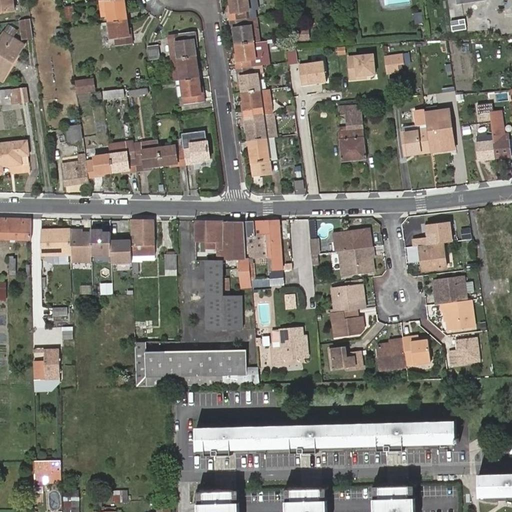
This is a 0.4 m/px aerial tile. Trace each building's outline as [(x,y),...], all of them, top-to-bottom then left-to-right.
[(0,0),(0,12),(13,11),(11,0),(0,0)] [(108,23),(125,20),(122,0),(112,0),(100,2),(102,18),(107,17),(108,23)] [(246,0),(228,0),(230,12),(228,13),(229,21),(245,19),(244,10),(248,10),(246,0)] [(252,0),(246,0),(248,10),(244,10),(245,19),(255,17),(252,0)] [(73,5),(63,6),(66,21),(75,20),(73,5)] [(255,17),(245,19),(246,27),(251,27),(253,43),(258,42),(255,18),(255,17)] [(22,39),(32,37),(29,19),(20,21),(22,39)] [(245,19),(229,21),(230,30),(233,29),(235,45),(253,43),(251,27),(246,27),(245,19)] [(467,29),(465,19),(451,21),(453,32),(467,29)] [(128,36),(125,20),(108,23),(110,38),(114,38),(115,46),(131,44),(130,36),(128,36)] [(310,29),(296,30),(296,40),(310,39),(310,29)] [(171,59),(195,55),(193,40),(196,39),(195,31),(179,33),(179,37),(168,39),(171,59)] [(0,42),(0,79),(12,61),(14,62),(23,48),(4,36),(0,42)] [(258,42),(253,43),(255,58),(251,59),(252,67),(261,65),(258,42)] [(253,43),(235,45),(238,60),(235,61),(236,68),(252,67),(251,59),(255,58),(253,43)] [(148,46),(150,62),(161,60),(158,45),(148,46)] [(295,50),(286,50),(288,62),(288,64),(297,63),(295,50)] [(176,80),(198,77),(195,55),(171,59),(174,80),(176,80)] [(358,75),(366,75),(375,74),(373,55),(348,57),(350,79),(358,79),(358,75)] [(403,55),(386,57),(388,73),(399,72),(399,65),(404,65),(403,55)] [(12,61),(0,79),(0,81),(2,82),(14,62),(12,61)] [(324,62),(299,65),(301,85),(326,82),(324,62)] [(261,65),(252,67),(253,75),(257,74),(263,74),(261,65)] [(252,67),(236,68),(238,77),(240,77),(242,92),(259,90),(257,74),(253,75),(252,67)] [(200,92),(198,77),(176,80),(178,97),(183,96),(183,103),(204,100),(203,92),(200,92)] [(92,79),(74,82),(76,94),(90,92),(94,91),(92,79)] [(124,96),(123,87),(102,90),(104,98),(124,96)] [(11,104),(28,103),(26,88),(10,90),(10,96),(11,104)] [(147,88),(125,91),(126,96),(148,93),(147,88)] [(259,90),(242,92),(244,108),(242,109),(243,116),(258,115),(270,113),(269,105),(267,89),(259,90)] [(100,90),(94,91),(90,92),(91,101),(102,99),(100,90)] [(347,131),(338,132),(341,162),(366,160),(362,120),(361,105),(339,107),(339,116),(345,115),(346,122),(347,127),(347,131)] [(451,111),(427,114),(432,149),(441,148),(441,151),(454,149),(451,129),(453,129),(451,111)] [(500,112),(489,113),(492,136),(495,158),(511,156),(508,134),(500,135),(499,131),(503,131),(500,112)] [(432,149),(427,114),(417,116),(419,128),(421,128),(422,131),(403,134),(406,155),(433,152),(432,149)] [(258,115),(243,116),(244,124),(247,124),(249,140),(266,138),(264,121),(259,122),(258,115)] [(83,139),(80,122),(65,125),(67,142),(83,139)] [(183,148),(186,163),(193,162),(193,160),(210,158),(208,141),(200,142),(199,142),(194,142),(193,134),(182,136),(182,138),(183,148)] [(492,136),(477,138),(480,160),(495,158),(492,136)] [(266,138),(270,159),(276,158),(273,137),(266,138)] [(183,148),(182,138),(174,139),(175,145),(176,149),(183,148)] [(266,138),(249,140),(252,161),(254,176),(271,173),(270,159),(266,138)] [(133,140),(108,144),(109,154),(93,157),(94,160),(86,161),(88,177),(96,176),(96,174),(129,169),(129,171),(137,170),(133,143),(133,140)] [(133,143),(137,170),(145,169),(145,167),(161,165),(158,147),(157,140),(133,143)] [(2,168),(20,165),(28,164),(28,156),(26,143),(0,145),(0,174),(2,175),(2,168)] [(178,164),(186,163),(183,148),(176,149),(175,145),(158,147),(161,165),(178,162),(178,164)] [(85,155),(79,156),(80,162),(63,165),(66,186),(89,183),(88,177),(86,161),(85,155)] [(511,210),(479,215),(481,233),(498,230),(499,236),(508,235),(507,229),(510,228),(511,237),(511,240),(511,210)] [(12,227),(13,219),(0,218),(0,238),(8,239),(8,227),(12,227)] [(30,240),(30,220),(13,219),(12,227),(8,227),(8,239),(30,240)] [(154,252),(153,221),(129,221),(130,241),(130,253),(152,252),(154,252)] [(278,221),(253,222),(254,236),(266,236),(268,258),(269,271),(282,270),(278,221)] [(449,221),(426,224),(428,237),(426,237),(413,239),(414,247),(420,246),(443,243),(452,242),(449,221)] [(222,222),(194,222),(194,243),(205,243),(205,250),(216,250),(216,262),(222,262),(222,222)] [(243,222),(222,222),(222,262),(240,262),(246,261),(243,222)] [(249,261),(249,264),(253,263),(253,259),(268,258),(266,236),(254,236),(253,222),(246,222),(249,261)] [(370,248),(371,247),(369,229),(331,234),(334,252),(338,252),(370,248)] [(82,234),(82,231),(70,231),(70,236),(71,256),(71,264),(91,263),(91,256),(90,233),(82,234)] [(102,233),(102,231),(90,231),(90,233),(91,256),(111,256),(110,238),(110,233),(102,233)] [(56,232),(40,232),(40,240),(41,256),(71,256),(70,236),(56,237),(56,232)] [(119,241),(119,238),(110,238),(111,256),(111,261),(131,261),(130,253),(130,241),(123,241),(119,241)] [(443,243),(420,246),(421,261),(424,261),(426,271),(446,269),(443,243)] [(371,255),(370,248),(338,252),(341,276),(373,272),(371,258),(370,258),(369,255),(371,255)] [(153,261),(152,252),(130,253),(131,261),(131,262),(153,261)] [(176,270),(176,254),(165,255),(166,270),(176,270)] [(318,254),(311,255),(312,268),(320,267),(318,254)] [(240,262),(240,291),(251,291),(251,288),(250,282),(249,264),(249,261),(246,261),(240,262)] [(222,262),(205,262),(205,298),(222,298),(222,262)] [(269,274),(269,280),(270,287),(284,287),(283,274),(269,274)] [(433,281),(435,295),(443,294),(444,304),(469,301),(466,277),(433,281)] [(269,280),(250,282),(251,288),(270,287),(269,280)] [(99,294),(112,294),(112,283),(99,283),(99,294)] [(330,290),(333,313),(343,312),(356,310),(357,310),(356,303),(364,302),(361,286),(330,290)] [(435,295),(436,305),(442,304),(444,304),(443,294),(435,295)] [(205,298),(205,332),(241,332),(241,298),(222,298),(205,298)] [(507,316),(505,298),(493,300),(495,313),(500,312),(501,317),(507,316)] [(476,327),(473,300),(469,301),(444,304),(442,304),(443,312),(447,312),(449,330),(476,327)] [(343,320),(357,318),(356,310),(343,312),(343,320)] [(333,313),(331,313),(334,340),(357,337),(362,329),(360,317),(357,318),(343,320),(343,312),(333,313)] [(156,321),(133,322),(134,336),(157,337),(156,321)] [(301,337),(300,329),(278,331),(280,348),(271,349),(273,364),(282,363),(282,359),(302,357),(301,337)] [(278,331),(270,332),(271,349),(280,348),(278,331)] [(403,339),(406,365),(430,362),(428,342),(418,344),(411,344),(411,338),(403,339)] [(481,365),(478,338),(455,341),(457,352),(450,353),(452,368),(481,365)] [(406,367),(406,365),(403,339),(393,340),(394,344),(390,344),(380,345),(377,349),(379,371),(406,367)] [(135,387),(258,384),(257,370),(247,371),(246,351),(145,354),(145,342),(134,342),(135,387)] [(60,350),(45,350),(45,355),(46,378),(46,382),(62,381),(60,350)] [(344,350),(330,352),(332,368),(329,369),(330,372),(346,369),(347,369),(353,368),(354,371),(362,370),(360,353),(351,354),(352,359),(345,361),(344,355),(344,350)] [(455,421),(197,428),(197,450),(456,443),(455,421)] [(33,473),(61,473),(60,461),(34,461),(33,473)] [(33,486),(61,485),(61,473),(33,473),(33,486)] [(511,473),(479,474),(480,496),(498,496),(498,501),(507,501),(507,496),(511,495),(511,473)] [(411,485),(379,486),(379,499),(375,499),(374,511),(415,511),(415,498),(411,498),(411,485)] [(323,488),(291,488),(291,501),(287,501),(286,511),(327,511),(328,500),(323,500),(323,488)] [(111,503),(119,503),(119,506),(126,506),(126,490),(110,491),(111,503)] [(239,511),(240,502),(235,502),(235,490),(203,491),(203,503),(199,503),(198,511),(239,511)] [(64,495),(64,511),(78,511),(78,494),(64,495)]
